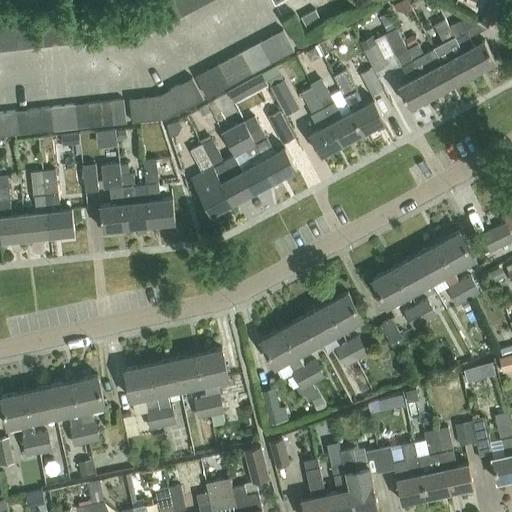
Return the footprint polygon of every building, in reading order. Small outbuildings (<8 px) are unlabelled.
[(161,26),(171,21),(159,0),(150,5),(161,26)] [(159,0),(171,21),(182,15),(173,0),(159,0)] [(173,0),(182,15),(191,10),(186,0),(173,0)] [(186,0),(191,10),(202,4),(200,0),(186,0)] [(493,0),(489,0),(479,22),(495,29),(506,5),(493,0)] [(151,31),(161,26),(150,5),(139,11),(151,31)] [(146,34),(151,31),(139,11),(121,13),(123,37),(146,34)] [(113,38),(123,37),(121,13),(110,15),(113,38)] [(101,39),(113,38),(110,15),(98,16),(101,39)] [(90,40),(101,39),(98,16),(87,17),(90,40)] [(74,42),(90,40),(87,17),(71,19),(74,42)] [(64,43),(74,42),(71,19),(61,20),(64,43)] [(54,44),(64,43),(61,20),(51,21),(54,44)] [(449,26),(474,72),(495,60),(484,39),(473,45),(468,35),(460,20),(449,26)] [(42,46),(54,44),(51,21),(40,22),(42,46)] [(31,47),(42,46),(40,22),(28,24),(31,47)] [(19,48),(31,47),(28,24),(16,25),(19,48)] [(8,49),(19,48),(16,25),(5,26),(8,49)] [(453,83),(474,72),(449,26),(437,32),(443,42),(433,47),(434,49),(442,62),(453,83)] [(431,95),(407,47),(396,27),(385,33),(410,79),(400,85),(411,106),(431,95)] [(260,41),(271,62),(293,50),(282,29),(260,41)] [(388,63),(372,34),(359,41),(374,70),(388,63)] [(260,67),(271,62),(260,41),(249,46),(260,67)] [(417,42),(407,47),(431,95),(453,83),(442,62),(434,49),(424,54),(417,42)] [(250,73),(260,67),(249,46),(238,52),(250,73)] [(228,84),(250,73),(238,52),(217,64),(228,84)] [(217,91),(228,84),(217,64),(206,69),(217,91)] [(371,95),(382,89),(371,68),(360,74),(371,95)] [(206,96),(217,91),(206,69),(195,75),(206,96)] [(352,110),(363,131),(385,120),(374,99),(362,105),(354,91),(356,91),(350,78),(349,79),(344,70),(333,75),(338,85),(343,95),(352,110)] [(266,81),(261,72),(245,81),(252,93),(267,84),(266,81)] [(320,76),(310,81),(312,84),(311,84),(343,142),(363,131),(352,110),(342,115),(334,100),(334,101),(328,90),(320,76)] [(179,84),(190,105),(202,98),(191,77),(179,84)] [(299,106),(284,77),(270,84),(286,113),(299,106)] [(320,154),(343,142),(311,84),(309,86),(307,83),(296,89),(302,100),(304,99),(312,113),(310,114),(318,128),(309,133),(320,154)] [(179,110),(190,105),(179,84),(168,89),(179,110)] [(166,117),(179,110),(168,89),(159,94),(156,94),(165,117),(166,117)] [(145,119),(165,117),(156,94),(142,96),(145,119)] [(131,121),(145,119),(142,96),(129,97),(131,121)] [(110,100),(113,123),(125,122),(123,98),(110,100)] [(101,124),(113,123),(110,100),(99,101),(101,124)] [(88,126),(101,124),(99,101),(86,102),(88,126)] [(76,127),(88,126),(86,102),(74,104),(76,127)] [(64,128),(76,127),(74,104),(62,105),(64,128)] [(52,130),(64,128),(62,105),(50,106),(52,130)] [(40,131),(52,130),(50,106),(38,108),(40,131)] [(29,132),(40,131),(38,108),(27,109),(29,132)] [(280,108),(268,114),(282,141),(294,135),(280,108)] [(17,134),(29,132),(27,109),(15,110),(17,134)] [(6,135),(17,134),(15,110),(4,112),(6,135)] [(275,151),(254,114),(243,120),(275,179),(296,167),(285,146),(275,151)] [(234,156),(241,168),(253,190),(275,179),(243,120),(220,132),(233,153),(234,156)] [(98,141),(116,140),(115,126),(97,128),(98,141)] [(232,202),(253,190),(241,168),(234,156),(233,153),(223,158),(212,137),(200,143),(232,202)] [(210,214),(232,202),(200,143),(190,148),(196,160),(196,161),(201,171),(191,177),(210,214)] [(146,183),(150,223),(174,221),(172,196),(160,198),(158,181),(156,157),(143,159),(146,183)] [(126,226),(120,163),(119,161),(100,163),(103,187),(109,186),(110,203),(99,204),(102,228),(104,228),(104,233),(117,231),(116,227),(126,226)] [(96,162),(82,163),(85,190),(98,189),(96,162)] [(134,184),(133,172),(128,172),(127,162),(120,163),(126,226),(150,223),(146,183),(134,184)] [(43,169),(49,234),(74,231),(71,207),(60,208),(55,168),(43,169)] [(26,237),(49,234),(43,169),(31,171),(33,196),(34,196),(36,211),(23,212),(26,237)] [(26,237),(23,212),(11,214),(10,199),(8,173),(0,174),(0,228),(1,239),(26,237)] [(481,232),(485,242),(510,230),(505,221),(481,232)] [(438,242),(453,269),(475,257),(460,230),(438,242)] [(511,234),(510,230),(485,242),(490,251),(511,240),(511,234)] [(431,281),(453,269),(438,242),(416,254),(431,281)] [(395,265),(410,293),(431,281),(416,254),(395,265)] [(387,305),(410,293),(395,265),(372,278),(387,305)] [(493,282),(505,275),(500,265),(488,272),(493,282)] [(458,280),(468,298),(480,291),(470,273),(458,280)] [(456,305),(468,298),(458,280),(446,287),(456,305)] [(348,291),(326,303),(340,330),(352,324),(363,318),(348,291)] [(427,297),(415,303),(425,321),(437,315),(427,297)] [(346,341),(340,330),(326,303),(304,315),(319,342),(331,336),(336,346),(334,347),(344,365),(356,359),(346,341)] [(430,329),(425,321),(415,303),(403,310),(417,336),(430,329)] [(283,327),(297,354),(319,342),(304,315),(283,327)] [(391,317),(380,323),(391,343),(402,337),(399,331),(398,332),(392,320),(393,320),(391,317)] [(303,364),(297,354),(283,327),(261,339),(276,366),(281,376),(291,371),(301,389),(313,382),(303,364)] [(346,341),(356,359),(368,352),(358,335),(346,341)] [(206,394),(211,415),(213,426),(226,423),(223,412),(224,412),(219,391),(217,392),(215,381),(228,378),(222,347),(197,353),(203,383),(206,394)] [(511,368),(511,352),(499,356),(502,371),(511,368)] [(180,388),(203,383),(197,353),(173,358),(180,388)] [(150,363),(163,425),(176,422),(172,402),(169,403),(167,391),(180,388),(173,358),(150,363)] [(315,358),(314,358),(303,364),(313,382),(325,376),(315,358)] [(163,425),(150,363),(125,368),(132,399),(144,396),(146,404),(145,404),(149,428),(163,425)] [(73,380),(87,442),(100,439),(93,407),(105,405),(98,374),(73,380)] [(87,442),(73,380),(49,385),(56,416),(69,413),(72,424),(69,425),(73,445),(87,442)] [(32,421),(56,416),(49,385),(25,390),(35,432),(32,421)] [(35,432),(25,390),(1,396),(7,426),(20,423),(22,435),(21,435),(25,455),(39,452),(35,432)] [(197,418),(211,415),(206,394),(193,397),(197,418)] [(269,423),(288,419),(285,407),(280,408),(278,402),(265,406),(269,423)] [(511,477),(511,434),(507,410),(495,413),(500,438),(504,454),(492,457),(497,481),(511,477)] [(485,416),(471,418),(477,444),(490,441),(485,416)] [(475,440),(470,419),(454,423),(459,444),(475,440)] [(436,428),(450,491),(474,486),(469,462),(456,465),(452,449),(453,449),(448,425),(436,428)] [(427,496),(450,491),(436,428),(424,431),(429,453),(418,455),(427,496)] [(35,432),(39,452),(52,449),(48,429),(35,432)] [(0,460),(1,464),(14,461),(8,437),(0,438),(0,460)] [(276,464),(289,461),(284,437),(271,440),(276,464)] [(414,440),(402,442),(405,458),(394,461),(403,502),(427,496),(418,455),(417,456),(415,445),(414,445),(414,440)] [(247,445),(254,478),(270,475),(263,442),(247,445)] [(378,447),(384,470),(395,467),(390,444),(378,447)] [(370,467),(358,470),(352,446),(339,449),(342,461),(355,511),(379,507),(371,473),(384,470),(378,447),(366,449),(370,467)] [(23,460),(27,487),(45,484),(41,457),(23,460)] [(329,511),(355,511),(342,461),(330,464),(332,475),(333,475),(336,491),(326,494),(329,511)] [(329,511),(326,494),(325,494),(319,466),(305,469),(311,497),(302,499),(305,511),(329,511)] [(212,511),(238,511),(232,485),(230,476),(205,481),(207,490),(212,511)] [(180,483),(167,486),(173,510),(186,507),(180,483)] [(247,494),(243,483),(232,485),(238,511),(262,511),(258,492),(247,494)] [(159,511),(165,511),(173,510),(167,486),(154,489),(159,511)] [(212,511),(207,490),(195,493),(198,505),(199,511),(212,511)] [(92,502),(94,511),(107,511),(105,500),(103,500),(92,502)] [(79,511),(94,511),(92,502),(78,505),(79,511)]
